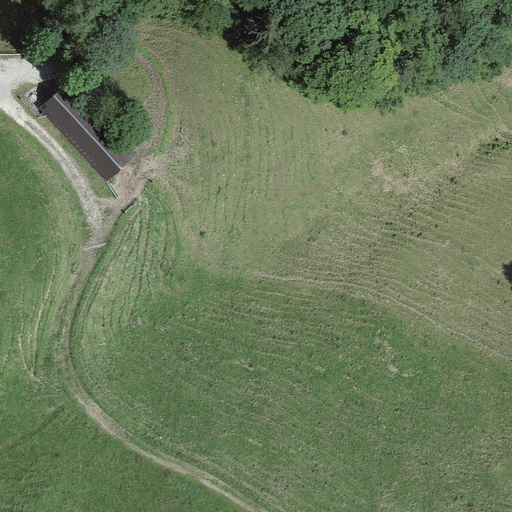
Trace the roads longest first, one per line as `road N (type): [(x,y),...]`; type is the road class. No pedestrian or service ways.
road 1 (track): [(98,225),(152,137),(158,95),(149,70),(80,0)]
road 2 (track): [(0,97),(73,167),(98,225)]
